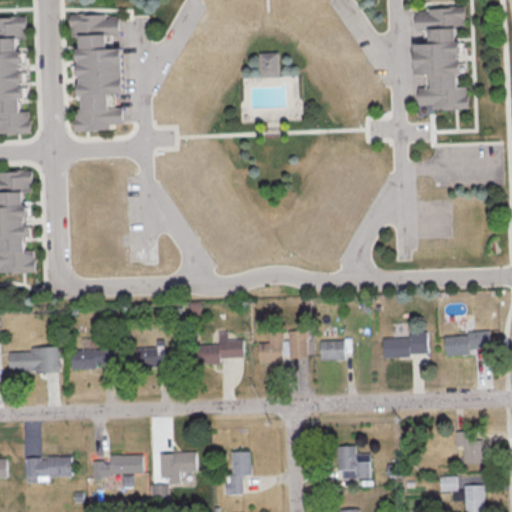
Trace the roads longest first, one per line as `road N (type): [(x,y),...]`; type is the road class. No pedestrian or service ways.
road 1 (residential): [(511,275),(324,281),(282,273),(230,284),(65,286),(54,0)]
road 2 (residential): [(511,397),(0,414)]
road 3 (residential): [(400,0),(407,172),(359,258),(360,279)]
road 4 (residential): [(150,147),(0,150)]
